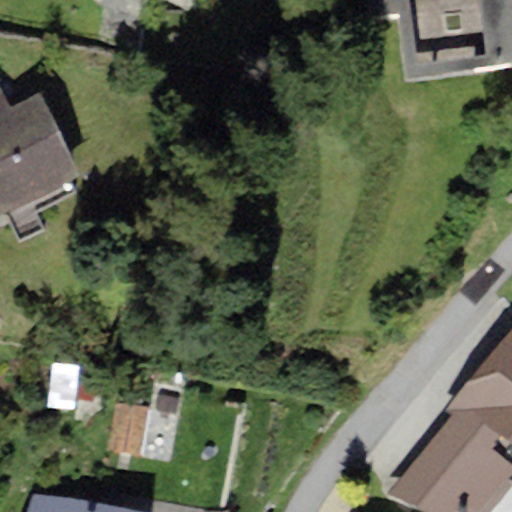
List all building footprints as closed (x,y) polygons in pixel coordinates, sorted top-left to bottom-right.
[(511,0),(365,0),(368,16),(394,13),(402,82),(511,69),(511,0)] [(0,207),(5,217),(82,178),(39,93),(9,108),(0,91),(0,207)] [(511,325),(446,411),(454,417),(391,491),(431,511),(490,511),(511,488),(511,325)] [(106,451),(139,457),(148,408),(116,401),(106,451)] [(141,511),(34,494),(30,511),(141,511)]
